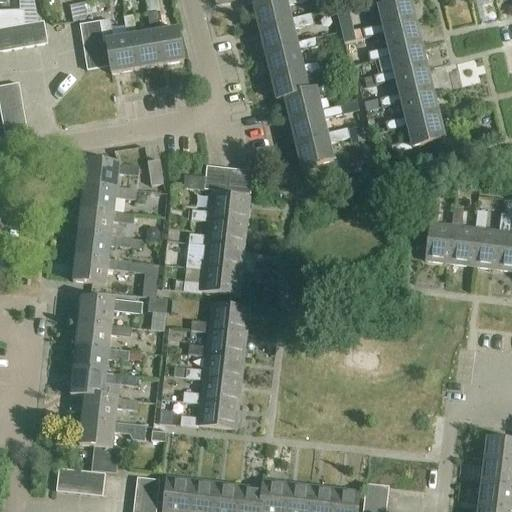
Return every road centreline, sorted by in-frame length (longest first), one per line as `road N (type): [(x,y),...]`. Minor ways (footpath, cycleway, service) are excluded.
road 1 (residential): [(0,266),(17,160),(217,118),(190,0)]
road 2 (residential): [(7,511),(24,345),(0,325)]
road 3 (residential): [(511,416),(466,411),(453,428),(445,511)]
